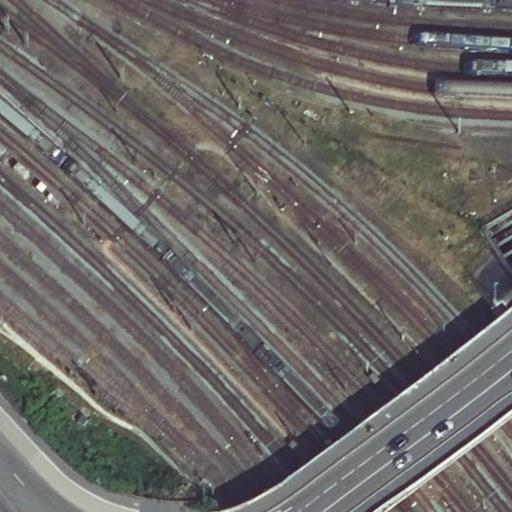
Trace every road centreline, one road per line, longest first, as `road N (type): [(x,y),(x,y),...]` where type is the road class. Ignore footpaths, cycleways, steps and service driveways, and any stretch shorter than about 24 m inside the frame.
road 1 (secondary): [(511,353),(294,511)]
road 2 (secondary): [(348,511),(511,391)]
